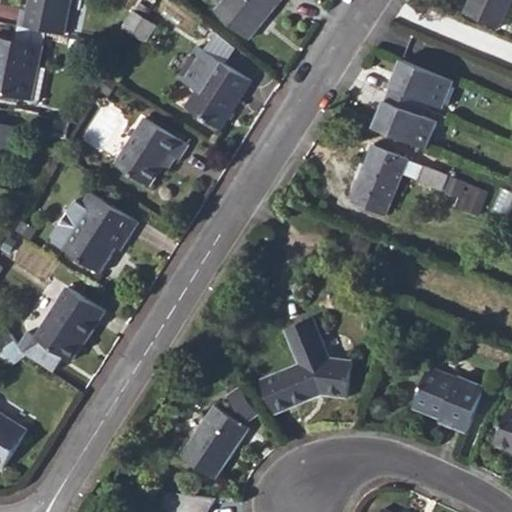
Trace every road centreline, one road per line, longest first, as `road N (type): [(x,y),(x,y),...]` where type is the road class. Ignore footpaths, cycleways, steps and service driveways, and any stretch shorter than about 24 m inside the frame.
road 1 (residential): [(49,511),(376,0)]
road 2 (residential): [(300,506),(336,468),(384,458),(502,511)]
road 3 (unknown): [(387,0),(511,53)]
